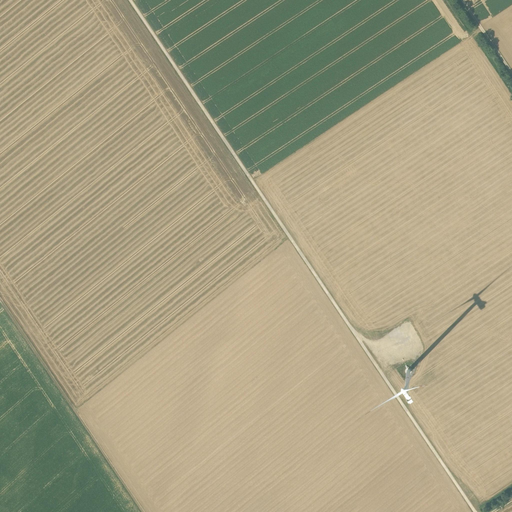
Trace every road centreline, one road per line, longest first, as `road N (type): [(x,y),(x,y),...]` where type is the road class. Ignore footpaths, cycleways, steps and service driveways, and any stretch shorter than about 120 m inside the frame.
road 1 (track): [(474,511),(129,0)]
road 2 (track): [(0,300),(144,511)]
